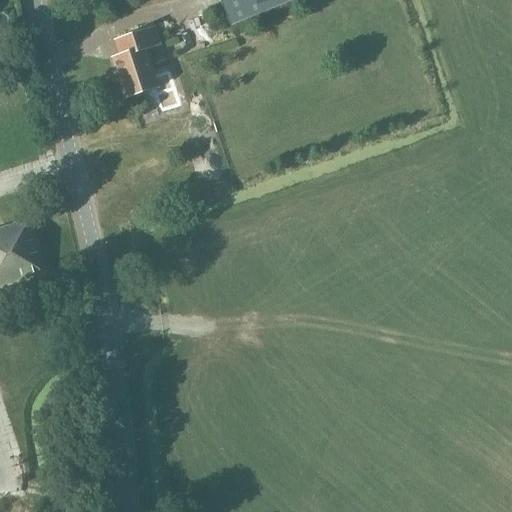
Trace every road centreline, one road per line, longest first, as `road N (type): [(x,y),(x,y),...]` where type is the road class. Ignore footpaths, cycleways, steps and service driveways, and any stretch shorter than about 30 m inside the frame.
road 1 (tertiary): [(128,511),(112,329),(35,0)]
road 2 (track): [(511,364),(284,320),(187,319),(112,329)]
